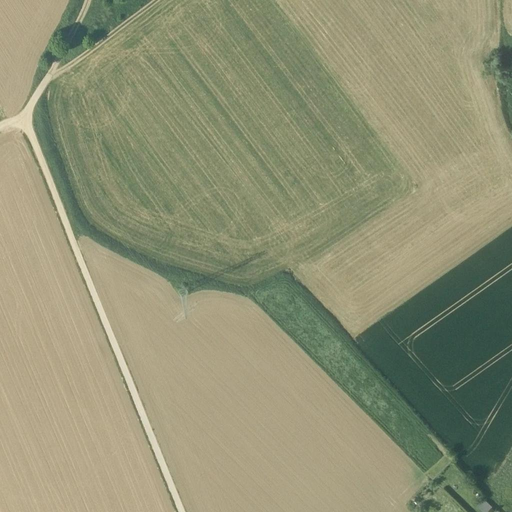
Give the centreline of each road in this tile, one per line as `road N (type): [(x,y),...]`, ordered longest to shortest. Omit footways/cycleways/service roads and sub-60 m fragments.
road 1 (track): [(90,0),(24,117),(184,511)]
road 2 (track): [(511,141),(495,0)]
road 3 (track): [(47,81),(162,0)]
